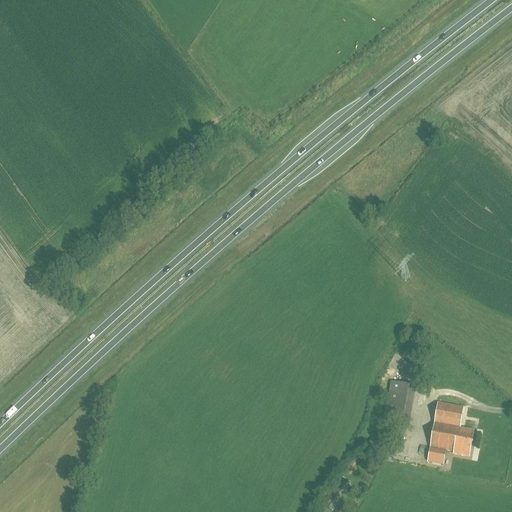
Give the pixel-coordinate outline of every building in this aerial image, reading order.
[(377,360),(366,367),(372,376),(383,369),(377,360)] [(413,417),(420,385),(395,380),(388,411),(413,417)] [(469,457),(474,431),(459,428),(463,408),(438,404),(428,462),(443,465),(446,451),(454,452),(453,455),(469,457)] [(385,412),(384,422),(410,426),(411,416),(385,412)] [(341,477),(322,504),(323,505),(333,511),(351,485),(341,477)]
